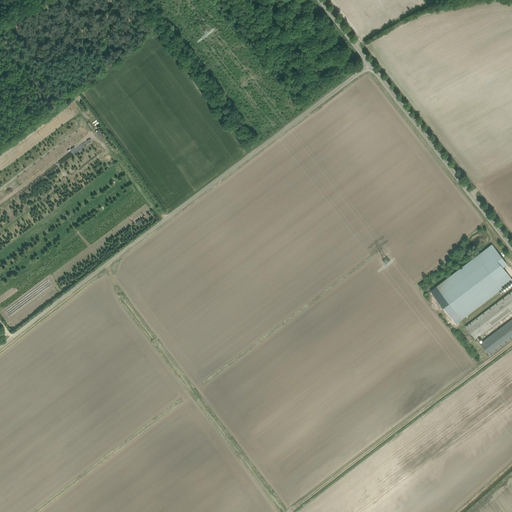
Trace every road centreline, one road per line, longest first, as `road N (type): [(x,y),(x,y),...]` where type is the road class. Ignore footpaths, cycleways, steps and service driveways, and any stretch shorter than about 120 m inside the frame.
road 1 (unclassified): [(0,346),(370,63)]
road 2 (track): [(169,216),(78,96),(61,91),(10,17),(39,0)]
road 3 (track): [(511,343),(290,511)]
road 4 (unclassified): [(511,247),(370,63)]
